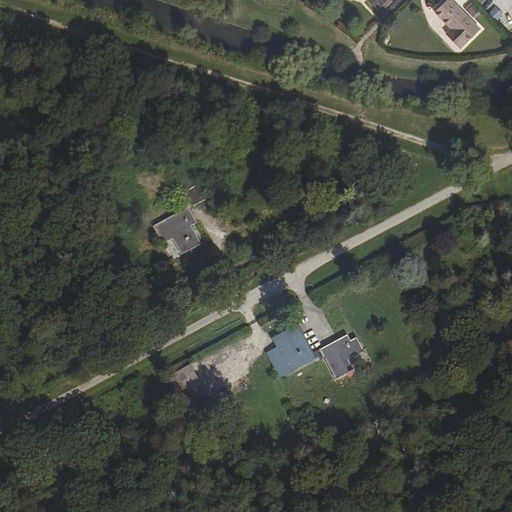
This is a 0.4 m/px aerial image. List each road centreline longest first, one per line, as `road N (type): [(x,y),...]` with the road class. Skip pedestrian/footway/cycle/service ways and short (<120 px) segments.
road 1 (track): [(511,161),(436,147),(0,5)]
road 2 (track): [(0,435),(463,183)]
